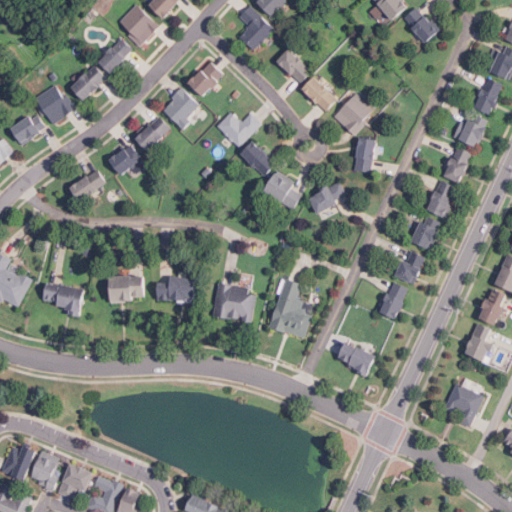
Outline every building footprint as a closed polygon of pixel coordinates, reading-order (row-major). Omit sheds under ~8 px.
[(167,17),(181,0),(155,0),(152,4),(167,17)] [(261,0),(260,1),(274,15),(289,0),(261,0)] [(376,0),(397,19),(411,4),(406,0),(376,0)] [(144,43),(161,24),(138,3),(121,22),(144,43)] [(242,35),(255,49),(276,28),(253,5),(242,16),(251,26),(242,35)] [(441,31),(421,5),(407,16),(427,42),(441,31)] [(511,43),(511,19),(511,22),(508,20),(500,40),(511,43)] [(101,59),(114,71),(136,49),(123,37),(101,59)] [(315,70),(292,47),(280,59),(303,82),(315,70)] [(504,52),(495,69),(511,77),(511,75),(511,47),(507,54),(504,52)] [(227,73),(213,60),(192,81),(206,95),(227,73)] [(109,77),(96,65),(75,86),(88,98),(109,77)] [(328,110),(341,98),(317,75),(305,88),(328,110)] [(506,83),(489,76),(477,106),(494,113),(506,83)] [(38,95),(56,123),(75,110),(58,83),(38,95)] [(164,106),(184,126),(204,106),(184,87),(164,106)] [(337,116),(357,133),(378,110),(358,92),(337,116)] [(263,120),(253,111),(245,121),(232,110),(219,126),(242,145),(263,120)] [(44,131),(34,114),(14,125),(24,142),(44,131)] [(151,148),(173,126),(161,114),(139,136),(151,148)] [(490,122),(472,115),(462,139),(481,146),(490,122)] [(0,163),(14,151),(0,135),(0,163)] [(356,168),(373,172),(380,139),(363,136),(356,168)] [(267,175),(279,163),(256,140),(243,152),(267,175)] [(112,159),(125,174),(144,157),(132,142),(112,159)] [(446,174),(462,181),(476,152),(460,144),(446,174)] [(109,184),(101,169),(73,185),(81,199),(109,184)] [(267,189),(295,207),(306,191),(278,172),(267,189)] [(430,208),(447,216),(460,186),(443,178),(430,208)] [(348,195),(344,182),(312,193),(319,211),(341,203),(339,198),(348,195)] [(432,248),(443,226),(425,218),(415,240),(432,248)] [(423,249),(433,228),(415,220),(406,241),(423,249)] [(412,248),(398,274),(416,283),(429,257),(412,248)] [(0,296),(22,306),(35,277),(10,266),(14,258),(0,251),(0,296)] [(511,253),(497,282),(511,289),(511,253)] [(113,275),(113,300),(147,300),(147,275),(113,275)] [(160,300),(197,300),(197,276),(172,276),(172,282),(160,282),(160,300)] [(308,336),(316,303),(300,299),(304,282),(286,277),(273,327),(308,336)] [(412,288),(396,280),(382,311),(399,318),(412,288)] [(88,288),(49,281),(45,304),(84,311),(88,288)] [(216,316),(254,321),(258,287),(220,283),(216,316)] [(489,325),(503,294),(487,286),(473,317),(489,325)] [(511,294),(495,288),(483,317),(499,324),(511,294)] [(486,327),(472,322),(460,354),(479,361),(486,342),(482,340),(486,327)] [(500,330),(481,322),(468,352),(487,360),(500,330)] [(339,361),(372,374),(380,354),(347,341),(339,361)] [(473,428),(487,395),(458,383),(447,410),(460,415),(458,421),(473,428)] [(500,443),(509,446),(505,456),(511,458),(511,433),(505,430),(500,443)] [(26,479),(39,450),(25,444),(23,448),(15,444),(4,470),(26,479)] [(64,458),(44,450),(32,479),(53,487),(64,458)] [(80,488),(89,491),(96,472),(73,462),(61,492),(75,498),(80,488)] [(103,511),(113,511),(127,485),(103,474),(89,505),(103,511)] [(27,511),(34,497),(19,490),(19,489),(3,482),(0,488),(0,509),(6,511),(27,511)] [(145,494),(130,488),(120,511),(148,511),(149,511),(139,507),(145,494)] [(231,511),(233,509),(195,494),(187,511),(231,511)]
